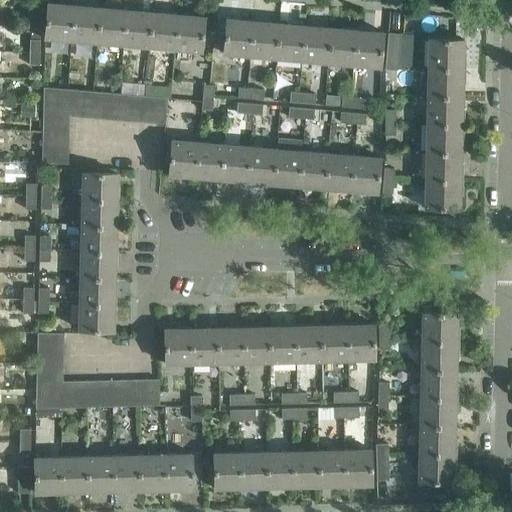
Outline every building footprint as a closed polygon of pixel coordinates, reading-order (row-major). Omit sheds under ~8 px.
[(31,1),(29,27),(41,28),(43,2),(31,1)] [(47,37),(74,40),(77,5),(50,3),(50,2),(48,2),(45,38),(47,38),(47,37)] [(74,40),(99,42),(102,8),(77,5),(74,40)] [(99,42),(125,44),(128,10),(102,8),(99,42)] [(125,44),(151,46),(154,12),(128,10),(125,44)] [(151,46),(176,49),(179,14),(154,12),(151,46)] [(179,14),(176,49),(200,51),(202,51),(205,16),(203,16),(179,14)] [(225,53),(249,55),(252,21),(228,18),(227,18),(224,53),(225,53)] [(249,55),(275,57),(278,23),(252,21),(249,55)] [(275,57),(300,60),(303,25),(278,23),(275,57)] [(300,60),(326,62),(329,27),(303,25),(300,60)] [(326,62),(351,64),(354,30),(329,27),(326,62)] [(354,30),(351,64),(379,66),(379,67),(380,67),(383,32),(382,32),(354,30)] [(388,32),(386,58),(398,60),(401,33),(388,32)] [(429,40),(428,69),(463,70),(464,41),(464,39),(428,38),(428,40),(429,40)] [(30,39),(30,52),(40,52),(40,39),(30,39)] [(40,52),(30,52),(29,64),(40,65),(40,52)] [(398,60),(386,58),(385,69),(397,70),(398,60)] [(428,69),(427,97),(462,98),(463,70),(428,69)] [(204,84),(202,100),(210,100),(210,97),(213,97),(214,85),(204,84)] [(44,87),(43,127),(69,127),(69,115),(44,87)] [(83,90),(44,87),(69,115),(81,116),(83,90)] [(238,97),(246,98),(247,87),(239,87),(238,97)] [(247,87),(246,98),(263,99),(264,89),(247,87)] [(95,91),(83,90),(81,116),(93,117),(95,91)] [(107,92),(95,91),(93,117),(105,119),(107,92)] [(290,102),(298,102),(299,92),(291,91),(290,102)] [(119,93),(107,92),(105,119),(117,120),(119,93)] [(299,92),(298,102),(315,104),(316,93),(299,92)] [(131,94),(119,93),(117,120),(129,121),(131,94)] [(143,95),(131,94),(129,121),(141,122),(143,95)] [(155,96),(143,95),(141,122),(153,123),(155,96)] [(167,98),(155,96),(153,123),(165,124),(167,98)] [(341,106),(350,107),(351,97),(342,96),(341,106)] [(210,100),(202,100),(202,109),(212,110),(213,97),(210,97),(210,100)] [(351,97),(350,107),(366,109),(367,98),(351,97)] [(427,97),(427,125),(462,125),(462,98),(427,97)] [(237,112),(253,114),(254,103),(237,102),(237,112)] [(254,103),(253,114),(262,115),(263,104),(254,103)] [(288,117),(305,118),(306,108),(289,106),(288,117)] [(306,108),(305,118),(313,119),(314,109),(306,108)] [(385,109),(385,122),(396,122),(396,109),(385,109)] [(340,122),(357,123),(358,113),(341,111),(340,122)] [(358,113),(357,123),(365,124),(366,113),(358,113)] [(396,122),(385,122),(385,134),(396,134),(396,122)] [(427,125),(426,152),(461,153),(462,125),(427,125)] [(43,127),(42,139),(69,139),(69,127),(43,127)] [(42,139),(42,151),(68,151),(69,139),(42,139)] [(171,174),(195,176),(198,142),(174,140),(174,139),(172,139),(169,174),(171,175),(171,174)] [(195,176),(220,178),(223,144),(198,142),(195,176)] [(220,178),(246,181),(249,146),(223,144),(220,178)] [(246,181),(271,183),(274,148),(249,146),(246,181)] [(271,183),(297,185),(300,151),(274,148),(271,183)] [(68,151),(42,151),(42,163),(68,164),(68,151)] [(297,185),(323,187),(326,153),(300,151),(297,185)] [(426,152),(425,180),(460,181),(461,153),(426,152)] [(323,187),(348,190),(351,155),(326,153),(323,187)] [(351,155),(348,190),(376,192),(377,193),(380,157),(379,157),(351,155)] [(384,167),(383,178),(394,178),(395,168),(384,167)] [(83,173),(82,201),(117,202),(118,174),(118,173),(83,172),(82,173),(83,173)] [(394,178),(383,178),(382,192),(393,193),(394,178)] [(460,181),(425,180),(425,206),(424,206),(424,207),(460,208),(460,207),(460,181)] [(26,183),(26,194),(36,195),(37,183),(26,183)] [(41,183),(41,197),(51,198),(52,184),(41,183)] [(36,195),(26,194),(26,208),(36,209),(36,195)] [(51,198),(41,197),(41,209),(51,209),(51,198)] [(82,201),(82,227),(116,227),(117,202),(82,201)] [(82,227),(81,252),(116,253),(116,227),(82,227)] [(25,235),(24,246),(35,247),(35,235),(25,235)] [(40,236),(40,249),(50,250),(51,236),(40,236)] [(35,247),(24,246),(24,260),(35,261),(35,247)] [(50,250),(40,249),(39,261),(50,261),(50,250)] [(81,252),(80,278),(115,279),(116,253),(81,252)] [(80,278),(80,303),(114,304),(115,279),(80,278)] [(23,287),(23,299),(34,299),(34,287),(23,287)] [(39,288),(38,301),(49,302),(49,288),(39,288)] [(34,299),(23,299),(23,312),(33,313),(34,299)] [(49,302),(38,301),(38,313),(48,313),(49,302)] [(114,304),(80,303),(79,327),(79,329),(114,330),(114,328),(114,304)] [(422,312),(421,340),(457,341),(458,313),(431,312),(431,305),(422,304),(422,312)] [(372,324),(345,324),(346,359),(373,358),(373,359),(375,359),(374,323),(372,323),(372,324)] [(379,324),(379,339),(390,339),(389,323),(379,324)] [(345,324),(319,325),(320,360),(346,359),(345,324)] [(319,325),(293,326),(294,360),(320,360),(319,325)] [(268,326),(242,327),(243,361),(268,361),(268,326)] [(293,326),(268,326),(268,361),(294,360),(293,326)] [(216,327),(190,328),(191,363),(217,362),(216,327)] [(242,327),(216,327),(217,362),(243,361),(242,327)] [(191,363),(190,328),(166,329),(166,328),(165,328),(166,364),(167,364),(167,363),(191,363)] [(38,332),(37,344),(64,345),(64,333),(38,332)] [(390,339),(379,339),(379,349),(390,349),(390,339)] [(421,340),(421,368),(456,369),(457,341),(421,340)] [(37,344),(37,356),(63,357),(64,345),(37,344)] [(37,356),(37,368),(63,369),(63,357),(37,356)] [(37,368),(36,408),(63,381),(63,369),(37,368)] [(421,368),(420,396),(456,397),(456,369),(421,368)] [(123,379),(111,380),(111,406),(123,406),(123,379)] [(135,379),(123,379),(123,406),(135,405),(135,379)] [(147,379),(135,379),(135,405),(147,405),(147,379)] [(159,379),(147,379),(147,405),(160,405),(159,379)] [(87,380),(75,381),(75,407),(87,407),(87,380)] [(99,380),(87,380),(87,407),(99,406),(99,380)] [(111,380),(99,380),(99,406),(111,406),(111,380)] [(63,381),(36,408),(75,407),(75,381),(63,381)] [(379,382),(378,395),(389,396),(389,382),(379,382)] [(349,402),(349,391),(333,392),(333,402),(349,402)] [(358,391),(349,391),(349,402),(359,401),(358,391)] [(306,392),(297,393),(297,403),(307,403),(306,392)] [(255,393),(245,394),(245,404),(255,404),(255,393)] [(297,403),(297,393),(281,393),(281,403),(297,403)] [(245,404),(245,394),(229,394),(230,405),(245,404)] [(194,395),(195,404),(202,404),(202,408),(205,407),(205,395),(194,395)] [(389,396),(378,395),(378,407),(388,407),(389,396)] [(420,396),(419,424),(455,425),(456,397),(420,396)] [(202,404),(195,404),(195,420),(205,420),(205,407),(202,408),(202,404)] [(344,417),(343,407),(334,407),(334,418),(344,417)] [(359,407),(343,407),(344,417),(359,417),(359,407)] [(292,418),(291,408),(282,408),(282,419),(292,418)] [(307,408),(291,408),(292,418),(307,418),(307,408)] [(240,420),(239,409),(230,409),(230,420),(240,420)] [(255,409),(239,409),(240,420),(255,419),(255,409)] [(419,424),(419,453),(454,453),(455,425),(419,424)] [(20,428),(20,441),(30,442),(31,429),(20,428)] [(30,442),(20,441),(20,454),(30,454),(30,442)] [(376,443),(376,451),(388,452),(388,443),(376,443)] [(369,449),(345,450),(346,484),(370,484),(372,484),(371,449),(369,449)] [(319,450),(292,451),(293,485),(319,485),(319,450)] [(345,450),(319,450),(319,485),(346,484),(345,450)] [(292,451),(266,452),(267,486),(293,485),(292,451)] [(388,452),(376,451),(377,480),(389,479),(388,452)] [(241,487),(240,452),(216,453),(215,452),(214,452),(215,488),(216,488),(216,487),(241,487)] [(266,452),(240,452),(241,487),(267,486),(266,452)] [(192,453),(167,454),(168,489),(191,488),(194,488),(193,453),(192,453)] [(454,453),(419,453),(418,481),(454,482),(454,453)] [(167,454),(140,455),(141,489),(168,489),(167,454)] [(114,455),(87,456),(88,490),(115,490),(114,455)] [(140,455),(114,455),(115,490),(141,489),(140,455)] [(62,491),(61,456),(36,457),(35,457),(35,492),(37,492),(62,491)] [(87,456),(61,456),(62,491),(88,490),(87,456)] [(18,466),(18,492),(31,492),(30,466),(18,466)]
